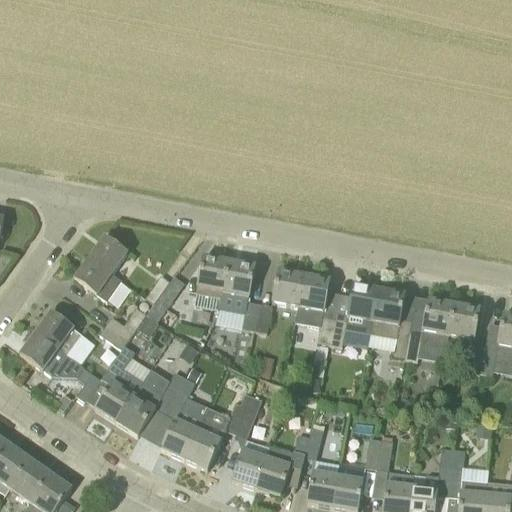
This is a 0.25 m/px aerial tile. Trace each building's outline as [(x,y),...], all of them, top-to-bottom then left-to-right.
[(88,261),(112,278),(128,256),(104,239),(88,261)] [(219,315),(220,314),(229,265),(203,260),(193,310),(219,315)] [(88,261),(73,282),(96,299),(97,299),(106,306),(122,285),(112,278),(88,261)] [(254,270),(229,265),(220,314),(245,318),(247,306),(254,270)] [(297,311),(303,279),(278,274),(272,306),(297,311)] [(334,323),(322,321),(330,284),(303,279),(297,311),(295,327),(319,332),(316,347),(329,350),(334,323)] [(145,302),(154,308),(162,296),(169,286),(160,280),(145,302)] [(371,333),(378,294),(353,289),(347,321),(360,323),(359,331),(371,333)] [(404,299),(378,294),(371,333),(370,339),(395,343),(392,362),(404,364),(409,337),(412,326),(400,323),(404,299)] [(154,308),(146,319),(156,326),(173,304),(162,296),(154,308)] [(447,340),(453,308),(428,304),(421,340),(409,337),(404,364),(417,366),(420,349),(445,354),(447,340)] [(242,332),(254,335),(259,308),(247,306),(245,318),(242,332)] [(259,308),(254,335),(267,337),(272,311),(259,308)] [(453,308),(447,340),(473,345),(479,313),(453,308)] [(105,330),(127,345),(128,345),(146,319),(136,312),(124,330),(111,321),(105,330)] [(51,315),(35,337),(67,361),(82,340),(74,333),(74,332),(51,315)] [(511,369),(511,319),(503,318),(496,354),(485,352),(480,378),(491,381),(494,366),(511,369)] [(346,325),(334,323),(329,350),(341,352),(346,325)] [(105,330),(101,336),(99,338),(120,353),(110,368),(127,345),(105,330)] [(44,374),(52,381),(76,382),(77,381),(83,372),(67,361),(35,337),(20,358),(43,375),(44,374)] [(94,413),(115,427),(141,387),(120,373),(122,369),(126,372),(135,357),(125,351),(128,345),(127,345),(110,368),(101,383),(110,389),(94,413)] [(187,348),(181,360),(192,366),(199,353),(187,348)] [(485,352),(472,349),(466,376),(480,378),(485,352)] [(258,377),(273,378),(274,360),(259,359),(258,377)] [(86,406),(101,383),(83,371),(83,372),(77,381),(85,387),(77,400),(86,406)] [(162,400),(141,387),(115,427),(137,441),(155,414),(164,419),(166,415),(184,382),(175,376),(162,400)] [(195,388),(184,382),(166,415),(176,420),(160,453),(184,464),(203,422),(182,412),(195,388)] [(226,435),(235,439),(251,400),(239,395),(235,407),(236,407),(226,433),(203,422),(184,464),(207,475),(226,435)] [(262,404),(251,400),(235,439),(247,443),(262,404)] [(312,433),(310,441),(305,462),(316,464),(324,436),(312,433)] [(297,491),(305,462),(310,441),(298,438),(293,458),(270,451),(256,494),(280,501),(285,487),(297,491)] [(0,462),(9,450),(0,443),(0,462)] [(369,443),(364,473),(375,474),(379,445),(369,443)] [(392,447),(379,445),(375,474),(388,476),(392,447)] [(30,464),(9,450),(0,462),(0,494),(5,499),(10,493),(9,493),(30,464)] [(231,485),(256,494),(270,451),(269,451),(265,462),(241,454),(231,485)] [(446,502),(452,453),(441,452),(438,481),(426,479),(424,492),(411,491),(408,511),(434,511),(436,501),(446,502)] [(464,454),(452,453),(446,502),(459,503),(458,511),(483,511),(486,487),(461,484),(464,454)] [(9,493),(10,493),(30,507),(50,478),(30,464),(9,493)] [(330,511),(331,511),(338,479),(312,475),(306,508),(330,511)] [(30,507),(26,511),(58,511),(72,494),(50,478),(30,507)] [(358,511),(363,484),(338,479),(331,511),(358,511)] [(511,489),(511,490),(511,489),(486,487),(483,511),(510,511),(511,493),(511,489)] [(408,511),(411,491),(385,488),(382,511),(408,511)]
